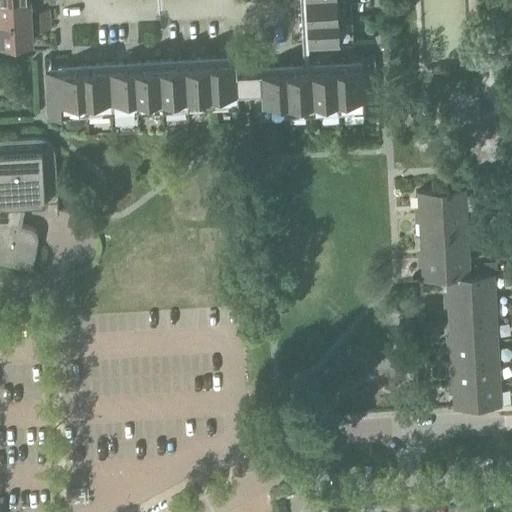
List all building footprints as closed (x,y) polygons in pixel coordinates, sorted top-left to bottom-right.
[(0,0),(0,22),(32,20),(30,0),(0,0)] [(300,0),(302,17),(352,15),(351,0),(300,0)] [(40,20),(51,19),(51,8),(40,9),(40,20)] [(352,15),(302,17),(303,44),(354,41),(352,15)] [(51,19),(40,20),(41,29),(51,28),(51,19)] [(32,20),(0,22),(0,44),(33,42),(32,20)] [(338,62),(340,113),(378,111),(375,52),(368,52),(369,61),(338,62)] [(212,57),(215,108),(239,107),(236,56),(212,57)] [(190,110),(215,108),(212,57),(187,59),(190,110)] [(88,116),(85,65),(51,67),(50,58),(44,58),(48,118),(88,116)] [(164,111),(190,110),(187,59),(161,60),(164,111)] [(139,113),(164,111),(161,60),(136,62),(139,113)] [(113,115),(139,113),(136,62),(110,63),(113,115)] [(315,115),(340,113),(338,62),(312,63),(315,115)] [(88,116),(113,115),(110,63),(85,65),(88,116)] [(290,116),(315,115),(312,63),(288,65),(290,116)] [(263,117),(290,116),(288,65),(247,67),(249,92),(262,92),(263,117)] [(51,143),(47,139),(43,138),(35,137),(0,138),(0,265),(32,272),(38,242),(38,236),(37,232),(36,229),(31,227),(26,225),(22,224),(26,203),(57,201),(58,213),(59,213),(56,154),(53,147),(51,143)] [(419,213),(467,210),(465,189),(418,191),(419,213)] [(421,234),(468,231),(467,210),(419,213),(421,234)] [(422,255),(469,252),(468,231),(421,234),(422,255)] [(447,276),(470,275),(469,252),(422,255),(423,277),(447,276)] [(497,257),(487,257),(487,270),(494,269),(497,269),(497,257)] [(448,300),(496,297),(494,273),(470,275),(447,276),(448,300)] [(449,320),(497,317),(496,297),(448,300),(449,320)] [(451,343),(498,340),(497,317),(449,320),(451,343)] [(452,364),(500,361),(498,340),(451,343),(452,364)] [(453,385),(501,383),(500,361),(452,364),(453,385)] [(501,383),(453,385),(454,407),(502,404),(501,383)]
